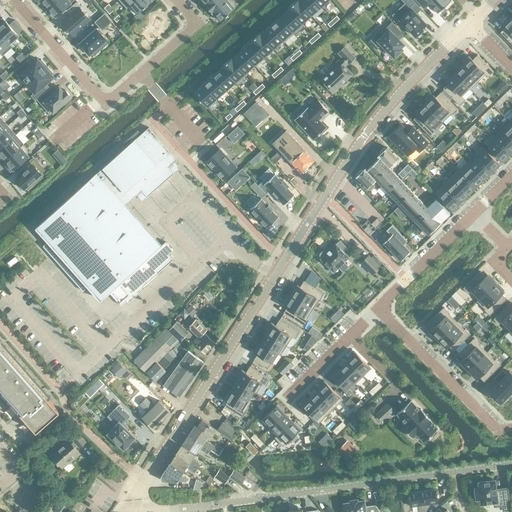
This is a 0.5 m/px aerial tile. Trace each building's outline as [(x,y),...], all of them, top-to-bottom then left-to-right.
[(56,16),(73,0),(56,0),(48,7),(56,16)] [(119,0),(126,8),(135,0),(119,0)] [(135,0),(126,8),(130,5),(137,13),(141,10),(144,13),(151,8),(148,4),(152,1),(151,0),(135,0)] [(210,0),(205,5),(212,13),(213,12),(226,0),(210,0)] [(238,5),(233,0),(226,0),(213,12),(220,21),(238,5)] [(298,0),(297,0),(288,8),(302,23),(311,15),(298,0)] [(321,7),(314,0),(299,0),(298,0),(311,15),(321,7)] [(402,0),(405,3),(397,11),(403,17),(400,19),(404,24),(402,25),(409,32),(410,30),(416,36),(423,30),(422,28),(426,24),(416,13),(421,8),(412,0),(402,0)] [(451,1),(450,0),(415,0),(424,9),(430,4),(438,13),(451,1)] [(90,19),(80,8),(81,6),(77,1),(68,9),(72,13),(62,23),(72,35),(90,19)] [(289,9),(280,17),(294,33),(293,31),(302,23),(288,8),(289,9)] [(104,12),(94,21),(102,30),(112,21),(104,12)] [(18,35),(2,17),(0,19),(0,33),(9,43),(18,35)] [(280,17),(270,25),(285,42),(294,33),(280,17)] [(506,27),(500,32),(511,44),(511,17),(508,20),(507,19),(502,23),(506,27)] [(405,45),(397,37),(402,32),(393,22),(380,34),(383,36),(378,41),(395,58),(403,50),(402,48),(405,45)] [(285,42),(270,25),(261,33),(260,33),(273,48),(283,40),(284,42),(285,42)] [(106,39),(96,28),(79,43),(84,49),(85,49),(89,54),(106,39)] [(9,43),(0,33),(0,51),(3,55),(12,47),(9,43)] [(260,33),(250,41),(264,57),(273,48),(260,33)] [(251,42),(242,50),(254,65),(264,57),(250,41),(250,42),(251,42)] [(348,64),(355,58),(345,47),(338,53),(342,57),(332,66),(333,67),(320,78),(333,92),(352,74),(345,66),(347,64),(348,64)] [(232,57),(232,58),(246,75),(247,75),(245,73),(254,65),(242,50),(233,58),(232,57)] [(469,56),(464,61),(465,62),(462,66),(478,82),(486,74),(488,77),(494,71),(477,55),(472,60),(469,56)] [(232,58),(222,66),(237,83),(246,75),(232,58)] [(23,63),(14,71),(19,76),(20,75),(27,84),(47,66),(41,59),(39,61),(37,59),(27,68),(23,63)] [(47,66),(27,84),(34,92),(31,95),(35,100),(37,99),(47,90),(43,85),(53,77),(51,74),(53,73),(47,66)] [(222,67),(213,75),(226,90),(235,82),(237,84),(237,83),(222,66),(222,67)] [(462,66),(454,73),(470,89),(478,82),(462,66)] [(443,89),(460,105),(465,99),(462,96),(469,89),(470,90),(470,89),(454,73),(451,76),(450,75),(445,80),(448,83),(443,89)] [(213,75),(204,84),(217,98),(226,90),(213,75)] [(53,112),(64,103),(65,104),(71,99),(69,98),(71,96),(65,90),(63,91),(60,87),(58,89),(54,84),(47,90),(37,99),(43,106),(46,103),(53,112)] [(204,84),(194,92),(207,107),(217,98),(204,84)] [(429,98),(424,103),(443,122),(451,114),(451,115),(457,109),(440,92),(435,97),(433,95),(430,99),(429,98)] [(316,118),(326,109),(316,98),(307,107),(305,105),(292,117),(311,138),(324,126),(316,118)] [(257,100),(245,112),(256,124),(268,112),(257,100)] [(413,119),(430,136),(436,130),(435,129),(443,122),(424,103),(419,107),(420,108),(416,112),(418,114),(413,119)] [(275,117),(261,130),(301,172),(314,160),(275,117)] [(511,124),(509,122),(502,129),(511,139),(511,124)] [(0,148),(16,134),(8,125),(0,132),(0,148)] [(402,125),(389,137),(407,156),(415,148),(419,152),(429,142),(413,127),(408,131),(402,125)] [(238,126),(228,135),(234,143),(245,133),(238,126)] [(149,127),(97,173),(125,206),(137,195),(141,199),(145,195),(147,197),(174,173),(172,171),(177,167),(173,163),(177,159),(149,127)] [(492,135),(510,153),(511,150),(511,139),(502,129),(494,136),(492,135)] [(24,143),(16,134),(0,148),(0,153),(5,160),(20,147),(24,143)] [(492,135),(484,143),(503,162),(508,157),(507,156),(510,153),(492,135)] [(482,146),(474,154),(491,171),(494,168),(496,169),(500,165),(482,146)] [(10,172),(28,156),(20,147),(5,160),(8,163),(5,166),(10,172)] [(380,154),(378,156),(389,167),(398,159),(387,148),(384,148),(384,147),(380,151),(380,154)] [(220,149),(207,161),(223,179),(236,167),(220,149)] [(274,164),(281,157),(277,152),(270,159),(274,164)] [(467,162),(466,162),(483,179),(491,171),(474,154),(474,155),(475,156),(468,163),(467,162)] [(49,168),(38,156),(30,164),(32,167),(28,170),(29,171),(22,178),(24,180),(22,182),(26,186),(28,184),(30,187),(37,180),(39,182),(47,175),(45,173),(46,172),(45,171),(49,168)] [(365,168),(376,179),(400,205),(394,210),(402,219),(407,213),(428,234),(445,218),(449,214),(450,214),(436,198),(435,199),(427,207),(389,167),(378,156),(379,157),(367,169),(365,168)] [(466,162),(459,169),(476,187),(483,179),(466,162)] [(408,163),(402,169),(407,173),(412,168),(408,163)] [(242,168),(227,181),(235,190),(250,177),(242,168)] [(357,176),(356,177),(367,188),(369,189),(371,190),(374,187),(374,184),(372,182),(376,179),(365,168),(363,170),(360,170),(357,173),(357,174),(357,176)] [(414,178),(418,174),(413,168),(409,172),(414,178)] [(459,169),(451,177),(468,194),(476,187),(459,169)] [(125,206),(97,173),(35,228),(36,228),(37,227),(49,240),(43,246),(83,291),(89,286),(101,299),(100,300),(100,301),(109,292),(121,305),(126,301),(128,303),(145,288),(144,286),(173,260),(169,255),(173,251),(165,242),(161,246),(125,206)] [(294,194),(293,194),(287,188),(289,186),(283,180),(282,181),(275,174),(264,183),(262,181),(258,185),(266,194),(271,190),(283,204),(283,205),(294,195),(294,194)] [(451,177),(443,185),(460,202),(468,194),(451,177)] [(443,185),(435,193),(454,211),(458,206),(457,205),(460,202),(443,185)] [(272,210),(273,209),(268,205),(261,199),(262,198),(261,198),(250,209),(252,211),(256,216),(256,215),(261,220),(260,221),(265,225),(267,227),(267,228),(279,217),(278,216),(278,217),(272,210)] [(375,228),(381,222),(377,217),(371,223),(375,228)] [(391,236),(384,243),(386,245),(385,246),(390,251),(391,250),(400,260),(401,259),(404,259),(408,255),(408,252),(409,251),(401,244),(405,240),(407,241),(392,225),(386,230),(391,236)] [(335,244),(326,252),(325,251),(322,251),(319,254),(319,256),(321,257),(320,258),(333,272),(338,267),(343,271),(348,266),(343,262),(348,257),(342,251),(346,247),(339,241),(336,244),(335,244)] [(381,267),(369,254),(360,262),(372,275),(381,267)] [(480,271),(463,288),(468,294),(472,290),(479,298),(477,301),(496,282),(491,277),(491,278),(487,274),(485,277),(480,271)] [(294,289),(290,294),(313,309),(319,299),(320,300),(324,293),(304,280),(300,287),(297,285),(295,289),(294,289)] [(501,287),(496,282),(477,301),(485,309),(484,309),(490,315),(507,299),(502,293),(504,291),(500,288),(501,287)] [(287,307),(283,313),(304,325),(308,319),(307,318),(313,309),(290,294),(286,300),(287,301),(285,305),(287,307)] [(511,304),(510,302),(493,319),(499,324),(502,321),(510,329),(511,327),(511,304)] [(433,335),(437,340),(456,321),(449,313),(444,307),(427,324),(432,329),(430,331),(433,335)] [(194,341),(205,352),(214,343),(204,333),(207,330),(196,319),(189,327),(199,336),(194,341)] [(269,330),(267,333),(286,346),(292,337),(295,339),(300,332),(280,319),(275,326),(271,323),(268,329),(269,330)] [(179,339),(181,341),(181,340),(189,332),(177,320),(169,329),(179,339)] [(442,345),(443,344),(446,348),(449,346),(454,351),(470,334),(465,329),(464,329),(456,321),(437,340),(442,345)] [(166,328),(133,361),(155,381),(166,370),(157,361),(174,345),(179,339),(168,330),(166,328)] [(267,333),(261,342),(280,355),(286,346),(267,333)] [(464,365),(463,366),(468,371),(487,352),(479,344),(480,343),(474,338),(457,354),(462,359),(460,362),(464,365)] [(179,339),(174,345),(176,348),(182,341),(181,340),(181,341),(179,339)] [(257,345),(254,351),(258,354),(254,360),(267,369),(277,353),(280,355),(261,342),(259,346),(257,345)] [(0,388),(1,390),(0,391),(0,398),(7,406),(11,403),(36,432),(59,411),(25,373),(0,344),(0,388)] [(183,348),(179,353),(183,357),(198,369),(203,362),(187,351),(183,348)] [(351,357),(348,361),(363,376),(371,368),(355,351),(350,356),(351,357)] [(501,365),(495,359),(494,360),(487,352),(468,371),(472,376),(473,375),(477,378),(479,376),(484,381),(501,365)] [(178,359),(176,362),(194,376),(198,369),(183,357),(180,360),(178,359)] [(348,361),(340,368),(355,384),(363,376),(348,361)] [(176,367),(173,371),(189,382),(194,376),(176,362),(173,366),(176,367)] [(240,377),(237,380),(257,393),(262,384),(265,386),(270,379),(250,366),(246,372),(242,370),(238,376),(240,377)] [(336,370),(331,375),(347,392),(355,384),(340,368),(337,371),(336,370)] [(495,377),(499,382),(489,391),(501,403),(511,391),(511,373),(509,371),(507,374),(503,369),(495,377)] [(171,373),(168,377),(184,389),(187,384),(189,382),(173,371),(171,373)] [(168,377),(164,384),(179,395),(184,389),(168,377)] [(99,379),(90,387),(95,393),(104,384),(99,379)] [(237,380),(231,390),(251,402),(251,401),(248,399),(253,391),(256,393),(257,393),(237,380)] [(321,387),(318,390),(335,407),(343,400),(326,382),(324,381),(320,386),(321,387)] [(227,392),(224,398),(228,401),(224,407),(241,418),(251,402),(231,390),(229,393),(227,392)] [(318,390),(310,398),(327,415),(335,407),(318,390)] [(143,417),(153,428),(170,412),(159,400),(154,405),(146,398),(140,404),(147,412),(143,417)] [(305,400),(301,405),(319,423),(327,415),(310,398),(307,401),(305,400)] [(430,421),(431,420),(420,409),(411,400),(397,413),(406,423),(402,427),(412,438),(416,434),(424,442),(431,435),(432,437),(437,432),(436,430),(438,428),(430,421)] [(278,404),(261,420),(269,428),(285,413),(281,410),(283,409),(278,404)] [(128,419),(127,418),(116,407),(107,416),(116,425),(108,433),(123,448),(134,436),(126,428),(129,426),(125,422),(128,419)] [(285,413),(269,428),(276,436),(275,437),(275,438),(292,421),(285,413)] [(223,423),(222,422),(217,430),(229,438),(235,430),(236,428),(226,418),(223,423)] [(211,449),(211,450),(219,455),(224,448),(215,443),(214,445),(205,439),(207,435),(210,437),(215,429),(201,421),(198,426),(195,425),(189,434),(211,449)] [(292,421),(275,438),(283,446),(290,439),(293,442),(298,436),(295,433),(301,428),(296,423),(295,424),(292,421)] [(80,447),(85,442),(75,431),(70,436),(74,441),(71,444),(68,440),(52,455),(63,467),(79,452),(75,448),(78,445),(80,447)] [(208,454),(211,450),(211,449),(189,434),(183,443),(196,452),(198,448),(208,454)] [(19,444),(24,450),(28,446),(23,440),(19,444)] [(336,451),(348,463),(360,451),(348,440),(336,451)] [(182,446),(176,454),(197,468),(200,463),(192,459),(195,454),(182,446)] [(46,459),(39,453),(35,457),(42,463),(46,459)] [(176,454),(170,463),(183,472),(186,468),(194,473),(197,468),(176,454)] [(183,472),(170,463),(160,477),(163,480),(186,481),(187,479),(181,475),(183,472)] [(110,475),(117,481),(122,475),(115,469),(110,475)] [(233,469),(229,476),(238,482),(240,483),(245,476),(233,469)] [(238,482),(229,476),(218,470),(214,477),(225,483),(229,476),(238,482)] [(205,482),(209,484),(213,478),(209,475),(205,482)] [(194,488),(200,488),(202,483),(196,479),(194,488)] [(496,492),(495,480),(478,482),(479,487),(475,488),(476,499),(480,498),(481,504),(494,502),(494,506),(502,505),(503,510),(510,509),(507,488),(500,489),(500,491),(496,492)] [(419,511),(433,511),(440,506),(436,501),(437,501),(436,494),(437,494),(437,491),(435,491),(435,489),(409,492),(409,495),(408,495),(408,498),(409,497),(409,499),(402,500),(403,511),(407,511),(411,508),(411,505),(418,504),(419,511)] [(68,507),(70,508),(78,499),(69,491),(61,501),(61,502),(68,507)] [(378,511),(380,510),(376,505),(365,506),(364,500),(358,501),(358,499),(350,500),(351,502),(344,502),(345,509),(343,509),(342,511),(378,511)] [(43,502),(39,508),(45,511),(49,511),(52,508),(51,507),(44,502),(43,502)] [(61,502),(58,506),(62,508),(65,511),(68,507),(61,502)]
